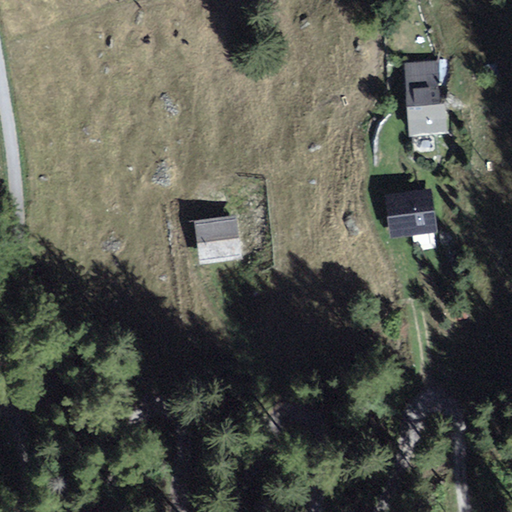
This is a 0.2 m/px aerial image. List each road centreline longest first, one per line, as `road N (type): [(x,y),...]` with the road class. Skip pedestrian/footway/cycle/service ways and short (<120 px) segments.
road 1 (residential): [(464,511),(452,411),(436,398),(419,409),(382,511)]
road 2 (residential): [(179,511),(184,424),(159,405),(139,414),(94,511)]
road 3 (residential): [(316,511),(319,434),(310,416),(295,411),(276,423),(230,511)]
road 4 (residential): [(23,511),(18,430),(0,396)]
